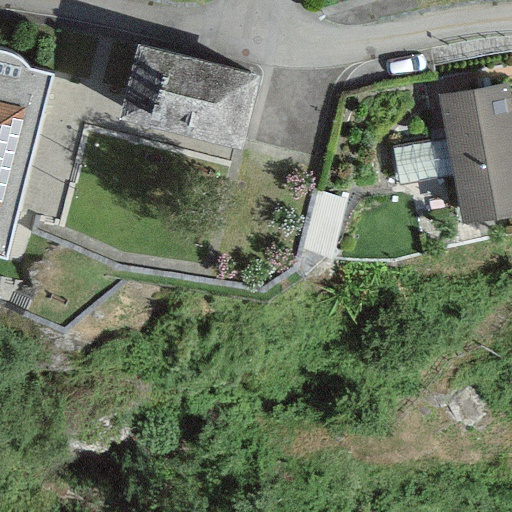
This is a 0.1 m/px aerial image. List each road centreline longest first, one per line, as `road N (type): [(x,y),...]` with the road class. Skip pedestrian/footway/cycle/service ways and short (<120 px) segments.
road 1 (residential): [(249,38),(352,47),(511,19)]
road 2 (residential): [(50,0),(249,38)]
